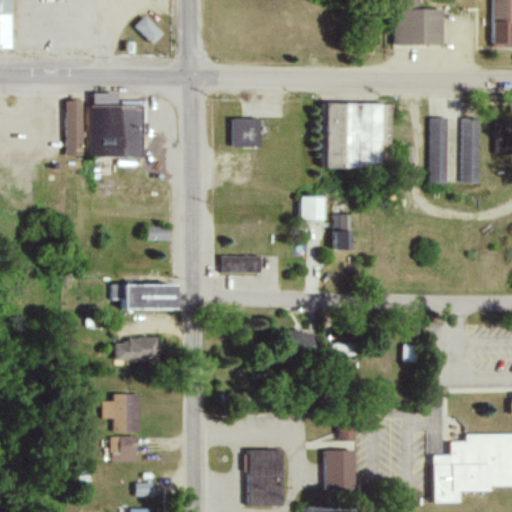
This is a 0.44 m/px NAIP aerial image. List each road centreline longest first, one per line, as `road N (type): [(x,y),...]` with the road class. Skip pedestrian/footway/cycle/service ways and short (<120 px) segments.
road 1 (tertiary): [(511,82),(0,76)]
road 2 (tertiary): [(189,511),(189,0)]
road 3 (residential): [(191,299),(511,304)]
